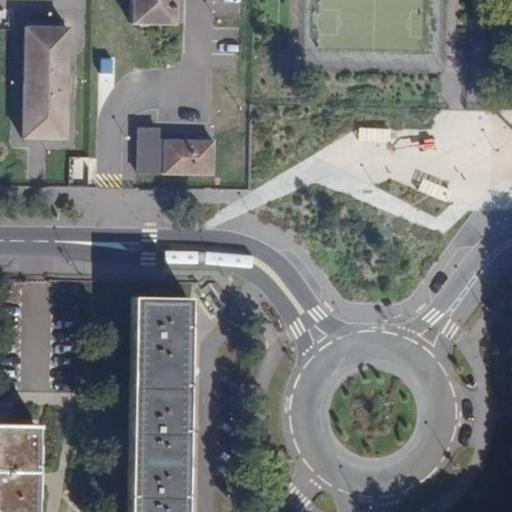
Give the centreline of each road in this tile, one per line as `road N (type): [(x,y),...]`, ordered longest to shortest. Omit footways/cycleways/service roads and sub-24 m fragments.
road 1 (residential): [(267,274),(203,348),(202,508)]
road 2 (residential): [(267,274),(219,250),(30,242)]
road 3 (residential): [(408,360),(486,258),(511,239)]
road 4 (residential): [(388,481),(413,467),(430,442),(436,409),(408,360)]
road 5 (residential): [(30,242),(30,390)]
road 6 (residential): [(327,359),(307,380),(298,407),(304,444),(319,465)]
